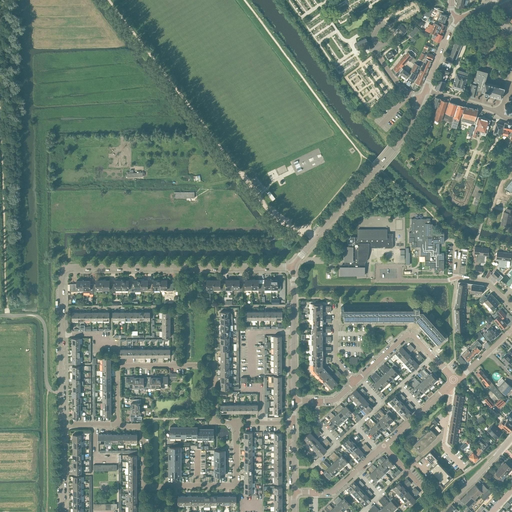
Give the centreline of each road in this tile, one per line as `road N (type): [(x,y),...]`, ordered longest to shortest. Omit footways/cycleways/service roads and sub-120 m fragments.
road 1 (track): [(303,229),(266,208),(107,0)]
road 2 (unclassified): [(60,307),(65,267),(292,267)]
road 3 (residential): [(235,422),(213,416),(207,365),(118,365),(118,424)]
road 4 (unclassified): [(292,267),(407,131),(421,98)]
road 5 (track): [(41,315),(41,127)]
road 6 (residential): [(293,400),(292,267)]
road 7 (residential): [(118,424),(143,431),(149,487),(197,485)]
road 8 (residential): [(511,307),(485,281),(399,280)]
